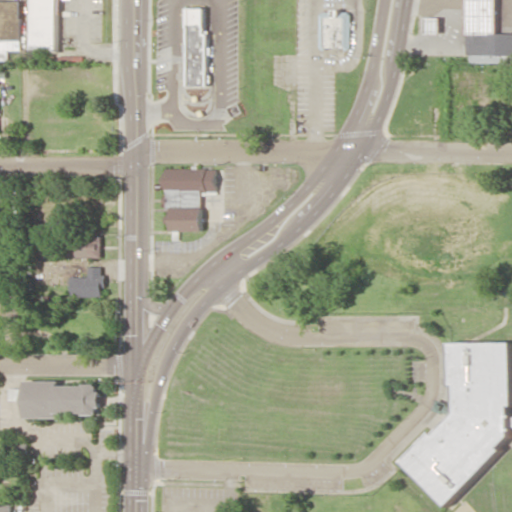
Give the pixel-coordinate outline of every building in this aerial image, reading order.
[(25,50),(24,0),(0,0),(0,59),(12,59),(12,50),(25,50)] [(33,0),(33,48),(60,49),(61,0),(33,0)] [(498,0),(468,0),(468,32),(498,32),(498,0)] [(209,7),(190,7),(190,86),(211,86),(212,32),(209,32),(209,7)] [(350,11),(344,11),(343,8),(336,8),(336,11),(322,12),(322,46),(351,46),(350,11)] [(442,17),(426,17),(426,33),(442,34),(442,17)] [(468,32),(467,61),(511,61),(511,32),(498,32),(468,32)] [(104,257),(104,236),(75,235),(74,256),(104,257)] [(73,276),(73,296),(106,296),(106,266),(91,266),(91,276),(73,276)] [(511,342),(452,342),(452,383),(459,384),(458,411),(437,433),(432,431),(406,460),(449,506),(503,449),(501,445),(510,435),(511,426),(511,342)] [(27,416),(102,416),(102,384),(61,384),(61,380),(27,380),(27,387),(12,387),(12,399),(27,399),(27,416)]
